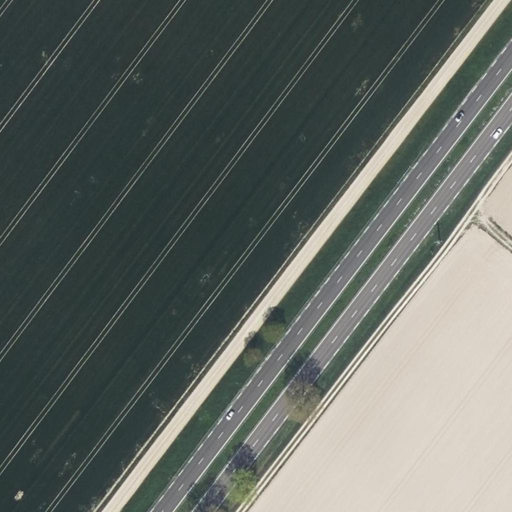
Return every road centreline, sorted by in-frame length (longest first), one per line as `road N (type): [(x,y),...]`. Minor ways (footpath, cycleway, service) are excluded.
road 1 (unclassified): [(109,511),(501,0)]
road 2 (trunk): [(511,55),(162,511)]
road 3 (trunk): [(201,511),(511,108)]
road 4 (track): [(511,246),(471,211),(240,511)]
